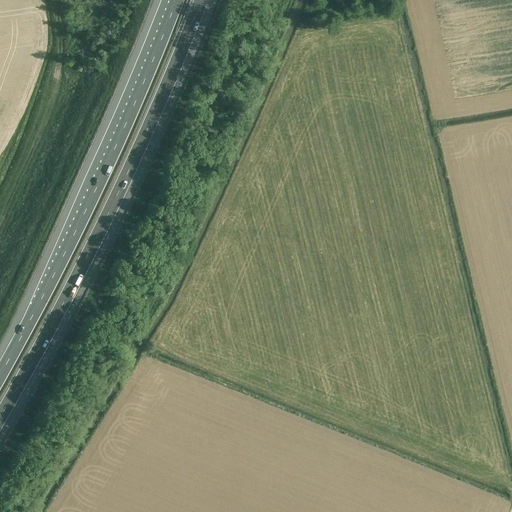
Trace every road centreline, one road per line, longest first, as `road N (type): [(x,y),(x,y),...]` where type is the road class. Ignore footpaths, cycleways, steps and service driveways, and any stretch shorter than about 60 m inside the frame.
road 1 (motorway): [(0,423),(132,165),(200,0)]
road 2 (motorway): [(176,0),(146,79),(0,377)]
